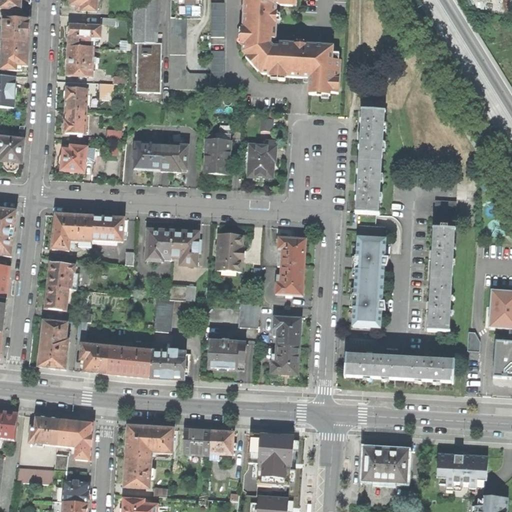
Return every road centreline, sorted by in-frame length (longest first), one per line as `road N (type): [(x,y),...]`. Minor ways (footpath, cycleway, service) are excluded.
road 1 (residential): [(298,213),(34,195)]
road 2 (secondary): [(107,400),(323,413)]
road 3 (residential): [(403,0),(511,174)]
road 4 (residential): [(323,413),(326,216)]
road 5 (residential): [(11,390),(34,195)]
road 6 (residential): [(34,195),(46,0)]
road 7 (secondary): [(333,414),(511,424)]
road 8 (residential): [(326,216),(332,146),(318,135),(302,148),(298,213)]
road 9 (residential): [(511,110),(443,0)]
